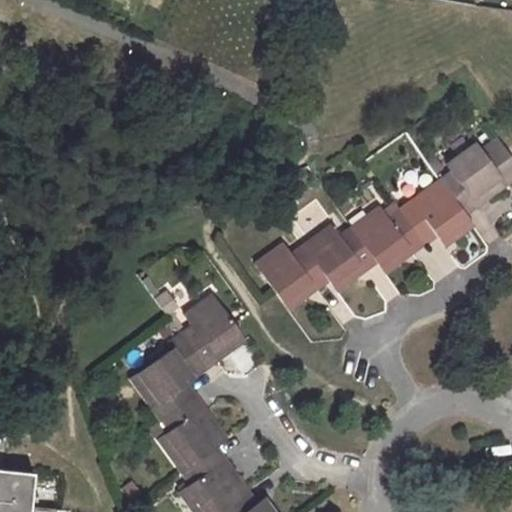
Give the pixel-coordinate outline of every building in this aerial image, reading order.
[(446,189),(464,215),(477,206),(469,195),(479,187),(487,198),(511,180),(511,161),(496,140),(479,151),(477,149),(462,161),(456,154),(444,162),(451,172),(439,180),(446,189)] [(462,161),(477,149),(472,142),(456,154),(462,161)] [(439,180),(426,190),(433,199),(446,189),(439,180)] [(469,195),(477,206),(487,198),(479,187),(469,195)] [(399,210),(424,244),(436,236),(447,228),(454,238),(472,225),(464,215),(446,189),(433,199),(426,190),(399,210)] [(372,225),(356,236),(375,262),(384,274),(401,261),(393,250),(403,242),(412,253),(424,244),(399,210),(388,219),(378,207),(366,216),(372,225)] [(356,236),(372,225),(366,216),(350,228),(356,236)] [(325,243),(308,255),(327,280),(336,292),(353,279),(345,268),(355,261),(363,271),(375,262),(356,236),(350,228),(338,237),(329,226),(319,234),(325,243)] [(454,238),(447,228),(436,236),(443,246),(454,238)] [(319,234),(302,246),(308,255),(325,243),(319,234)] [(393,250),(401,261),(412,253),(403,242),(393,250)] [(327,280),(308,255),(302,246),(291,254),(283,244),(271,253),(278,261),(260,273),(287,309),(305,296),(297,286),(308,279),(315,289),(327,280)] [(271,253),(254,265),(260,273),(278,261),(271,253)] [(345,268),(353,279),(363,271),(355,261),(345,268)] [(305,296),(315,289),(308,279),(297,286),(305,296)] [(201,313),(218,302),(219,301),(213,293),(196,306),(201,313)] [(179,333),(204,369),(216,360),(209,350),(220,342),(227,352),(246,338),(219,301),(218,302),(201,313),(196,306),(183,314),(190,325),(179,333)] [(171,349),(138,373),(158,402),(150,407),(159,420),(186,400),(177,388),(185,382),(204,369),(179,333),(166,343),(171,349)] [(220,342),(209,350),(216,360),(227,352),(220,342)] [(177,388),(186,400),(194,395),(185,382),(177,388)] [(164,433),(188,466),(215,447),(226,440),(217,427),(212,430),(207,422),(211,419),(194,395),(186,400),(159,420),(167,431),(164,433)] [(217,427),(211,419),(207,422),(212,430),(217,427)] [(188,466),(164,433),(156,438),(180,472),(188,466)] [(235,484),(229,474),(233,471),(215,447),(188,466),(180,472),(189,484),(185,486),(202,511),(219,511),(247,492),(240,481),(235,484)] [(0,511),(56,511),(57,511),(29,508),(33,473),(0,469),(0,511)] [(240,481),(233,471),(229,474),(235,484),(240,481)] [(202,511),(185,486),(177,492),(191,511),(202,511)] [(247,492),(219,511),(273,511),(271,511),(261,511),(256,504),(247,492)] [(272,511),(263,499),(256,504),(261,511),(271,511),(273,511),(272,511)]
